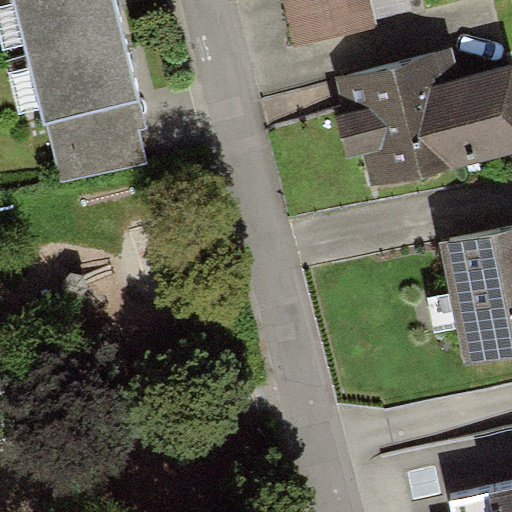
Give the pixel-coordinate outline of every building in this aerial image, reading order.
[(119,0),(13,0),(28,53),(127,27),(119,0)] [(365,0),(287,0),(297,45),(372,28),(365,0)] [(127,27),(28,53),(45,117),(144,90),(127,27)] [(435,50),(350,72),(377,175),(511,139),(511,76),(509,66),(444,83),(435,50)] [(153,123),(144,90),(45,117),(62,179),(147,156),(139,127),(153,123)] [(511,224),(450,237),(473,350),(511,341),(511,224)] [(511,511),(511,480),(452,494),(455,511),(511,511)]
